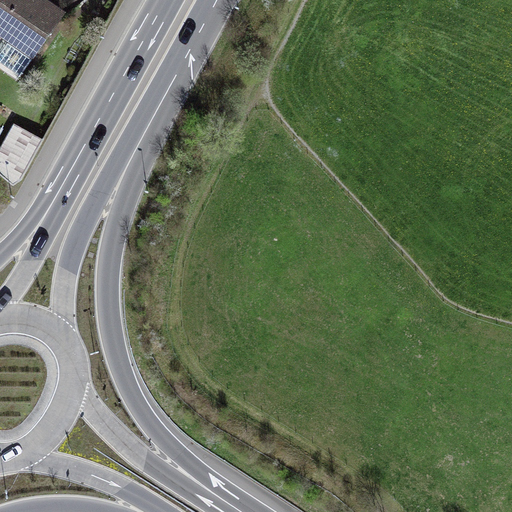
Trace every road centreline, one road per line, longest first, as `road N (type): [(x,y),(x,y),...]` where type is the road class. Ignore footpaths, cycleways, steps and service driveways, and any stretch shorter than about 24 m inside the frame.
road 1 (motorway): [(252,511),(184,460),(145,416),(111,329),(117,222),(177,93),(173,60)]
road 2 (primary): [(67,343),(64,285),(79,234),(173,60)]
road 3 (primary): [(166,0),(55,199)]
road 4 (motorway): [(225,511),(125,444),(73,383)]
road 5 (motorway): [(22,453),(96,476),(164,511)]
road 6 (primary): [(55,199),(0,314)]
